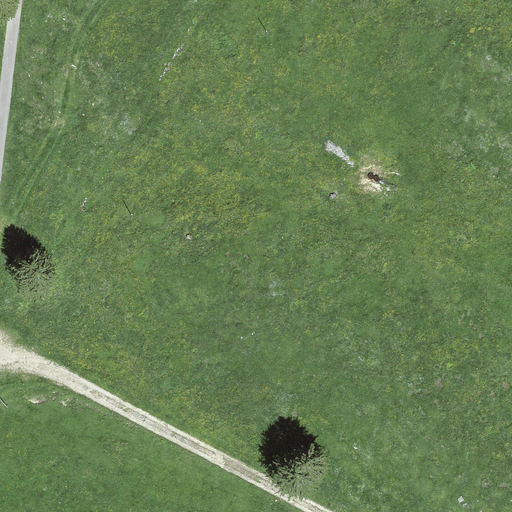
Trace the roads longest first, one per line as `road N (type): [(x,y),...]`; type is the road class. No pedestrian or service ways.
road 1 (track): [(315,511),(0,348)]
road 2 (track): [(0,142),(16,0)]
